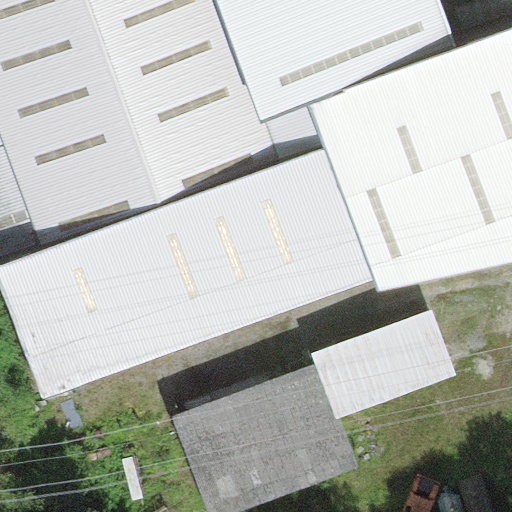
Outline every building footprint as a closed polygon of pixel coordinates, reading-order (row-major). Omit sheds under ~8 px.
[(0,0),(0,100),(49,231),(276,147),(267,124),(219,0),(0,0)] [(312,107),(456,53),(435,0),(219,0),(267,124),(312,107)] [(511,32),(456,53),(312,107),(325,143),(373,273),(377,289),(511,261),(511,32)] [(373,273),(325,143),(0,263),(0,271),(45,393),(373,273)] [(309,373),(177,423),(210,511),(221,511),(344,466),(309,373)]
